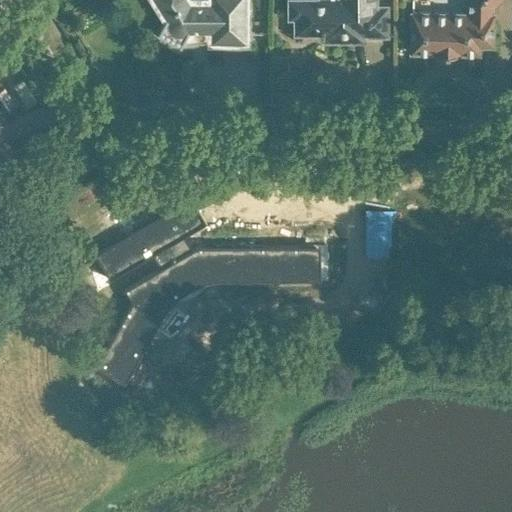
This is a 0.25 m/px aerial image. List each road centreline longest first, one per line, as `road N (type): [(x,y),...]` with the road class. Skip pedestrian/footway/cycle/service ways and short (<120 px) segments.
road 1 (tertiary): [(92,149),(285,128),(511,133)]
road 2 (residential): [(92,149),(8,0)]
